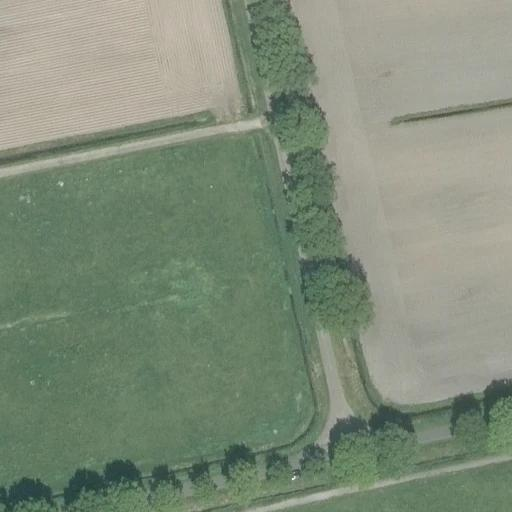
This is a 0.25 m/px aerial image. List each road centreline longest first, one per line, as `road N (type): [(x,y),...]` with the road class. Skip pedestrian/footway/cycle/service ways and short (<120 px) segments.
road 1 (unclassified): [(352,451),(253,0)]
road 2 (unclassified): [(79,511),(352,451)]
road 3 (unclassified): [(352,451),(511,416)]
